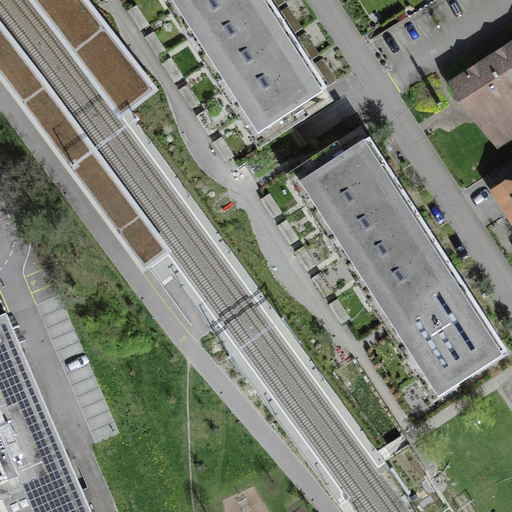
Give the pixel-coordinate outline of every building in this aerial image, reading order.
[(26,0),(115,112),(153,86),(86,0),(26,0)] [(334,104),(267,0),(166,0),(262,150),(334,104)] [(361,0),(377,25),(404,8),(398,0),(361,0)] [(143,269),(172,248),(72,113),(0,20),(0,77),(21,105),(143,269)] [(511,43),(453,80),(493,144),(511,132),(511,43)] [(506,346),(365,126),(292,173),(433,393),(506,346)] [(511,178),(495,189),(511,216),(511,178)] [(0,312),(0,511),(94,511),(8,309),(0,312)]
